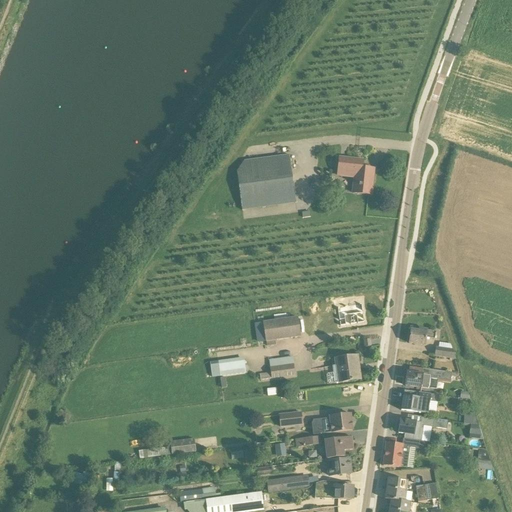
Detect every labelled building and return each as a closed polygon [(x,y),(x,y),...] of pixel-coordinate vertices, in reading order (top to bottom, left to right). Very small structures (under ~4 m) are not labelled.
[(289,155),(244,161),(237,172),(241,211),(295,204),(289,155)] [(374,170),(358,168),(359,161),(339,159),(338,176),(354,178),(353,193),(368,195),(370,180),(373,180),(374,170)] [(276,346),(275,341),(300,337),(297,318),(262,323),(266,347),(276,346)] [(409,344),(425,346),(426,338),(434,339),(435,332),(419,330),(419,332),(411,331),(409,344)] [(455,360),(452,350),(435,347),(434,357),(455,360)] [(335,359),(336,367),(332,367),(334,384),(344,382),(360,380),(357,356),(335,359)] [(245,359),(210,364),(212,377),(246,372),(245,359)] [(269,368),(270,373),(260,375),(260,381),(271,379),(295,376),(293,365),(269,368)] [(449,374),(448,373),(423,370),(422,375),(407,373),(405,386),(420,389),(420,388),(428,389),(430,379),(438,380),(448,381),(449,374)] [(411,392),(410,398),(403,397),(401,411),(418,413),(428,414),(429,402),(439,403),(440,396),(425,394),(411,392)] [(470,400),(467,393),(461,392),(460,399),(469,400),(470,400)] [(66,423),(69,416),(63,413),(64,410),(60,409),(56,419),(66,423)] [(474,412),(470,412),(469,419),(464,419),(463,424),(470,425),(478,426),(474,412)] [(278,415),(280,427),(302,425),(301,413),(278,415)] [(329,417),(329,419),(319,420),(320,434),(331,433),(331,434),(352,431),(350,415),(329,417)] [(404,439),(405,440),(421,442),(424,427),(446,431),(448,422),(422,418),(422,424),(416,423),(400,420),(398,434),(404,435),(404,439)] [(470,425),(470,427),(469,435),(482,436),(478,426),(470,425)] [(318,437),(296,440),(297,448),(319,445),(318,437)] [(351,438),(324,441),(326,460),(344,458),(343,452),(352,450),(351,438)] [(196,453),(194,440),(170,443),(172,456),(196,453)] [(399,468),(399,467),(407,468),(409,448),(428,451),(429,443),(421,442),(405,440),(404,446),(386,444),(383,466),(399,468)] [(274,445),(276,457),(285,456),(283,444),(274,445)] [(493,471),(487,452),(478,450),(476,469),(493,471)] [(351,474),(349,460),(330,462),(331,470),(327,470),(328,477),(351,474)] [(256,470),(257,477),(273,474),(272,468),(256,470)] [(87,485),(87,473),(74,472),(73,484),(87,485)] [(302,477),(273,481),(275,493),(304,489),(302,477)] [(386,489),(406,492),(407,482),(388,479),(386,489)] [(429,485),(431,500),(437,499),(435,484),(429,485)] [(429,485),(423,486),(425,501),(431,500),(429,485)] [(425,501),(423,486),(416,487),(418,502),(425,501)] [(352,500),(352,488),(334,487),(334,489),(328,489),(327,508),(346,506),(346,500),(352,500)] [(202,490),(203,493),(203,500),(205,500),(216,498),(216,495),(215,488),(202,490)] [(404,502),(406,492),(386,489),(385,500),(391,501),(391,500),(404,502)] [(216,498),(205,500),(206,511),(254,511),(263,511),(261,492),(222,498),(216,498)] [(203,493),(185,496),(186,502),(203,500),(203,493)] [(389,510),(400,511),(414,511),(416,504),(404,502),(391,500),(391,501),(389,510)]
